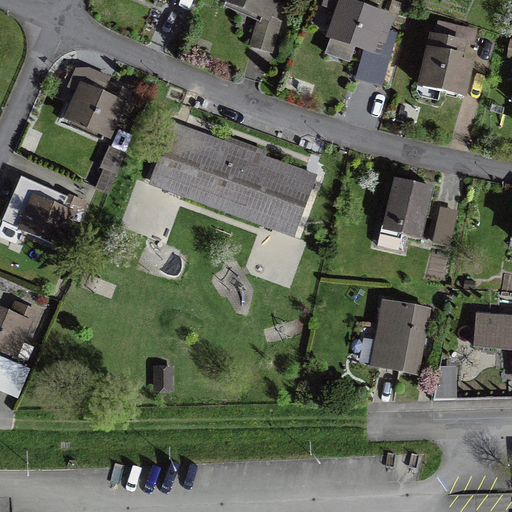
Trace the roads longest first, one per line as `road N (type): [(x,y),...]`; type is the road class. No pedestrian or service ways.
road 1 (residential): [(511,172),(301,124),(55,24)]
road 2 (residential): [(511,421),(366,425)]
road 3 (residential): [(0,148),(55,24)]
